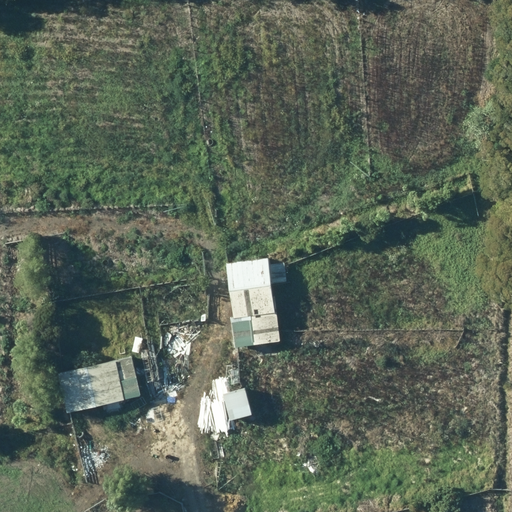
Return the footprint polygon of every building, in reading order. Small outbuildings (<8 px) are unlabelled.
[(361,102),(344,93),(337,107),(353,115),(361,102)] [(229,258),(237,314),(234,315),(238,342),(255,340),(257,355),(282,352),(281,336),(284,336),(276,279),(289,277),(287,258),(272,260),(271,252),(229,258)] [(132,307),(130,298),(117,300),(119,309),(132,307)] [(73,406),(128,394),(124,375),(139,372),(135,352),(65,366),(73,406)] [(249,382),(226,388),(233,415),(256,409),(249,382)] [(240,434),(243,454),(268,450),(266,433),(253,434),(252,432),(240,434)]
